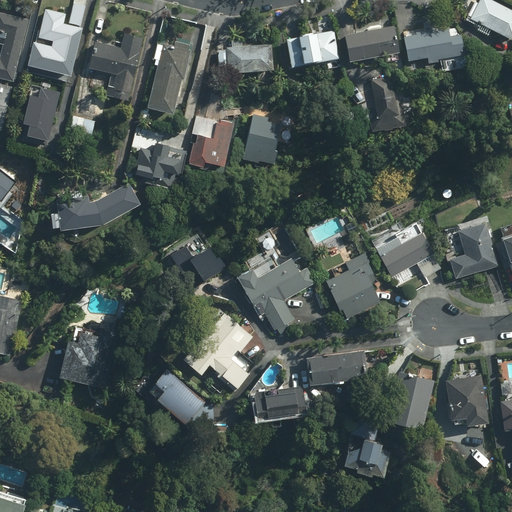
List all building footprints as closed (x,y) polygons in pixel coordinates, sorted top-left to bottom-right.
[(511,39),(511,11),(489,0),(477,0),(468,19),(511,40),(511,39)] [(0,78),(12,82),(27,20),(0,13),(0,33),(4,34),(0,48),(0,78)] [(42,34),(58,38),(56,48),(31,42),(25,66),(69,77),(80,29),(46,21),(42,34)] [(392,27),(341,35),(346,61),(396,52),(392,27)] [(448,30),(401,38),(405,61),(425,58),(426,63),(437,61),(436,59),(466,54),(465,46),(461,47),(459,35),(449,37),(448,30)] [(333,31),(283,39),(287,66),(337,59),(333,31)] [(130,78),(133,78),(142,38),(122,33),(119,48),(92,42),(86,69),(110,73),(105,95),(126,100),(130,78)] [(189,47),(162,40),(145,107),(171,114),(189,47)] [(269,44),(225,47),(226,72),(271,69),(269,44)] [(392,100),(389,77),(369,80),(373,103),(354,105),(357,131),(403,125),(400,99),(392,100)] [(0,128),(10,87),(0,84),(0,128)] [(35,97),(25,103),(21,118),(25,122),(23,135),(45,140),(55,93),(38,88),(35,97)] [(270,163),(273,152),(271,151),(277,124),(265,121),(266,117),(250,113),(239,158),(255,162),(255,160),(270,163)] [(198,167),(200,161),(220,166),(231,123),(199,115),(187,164),(198,167)] [(86,120),(71,116),(67,130),(83,134),(86,120)] [(178,160),(164,157),(166,146),(153,143),(151,151),(139,148),(133,174),(159,180),(161,171),(174,175),(178,160)] [(0,199),(15,181),(0,169),(0,199)] [(88,196),(54,200),(57,230),(99,226),(139,205),(128,184),(93,202),(88,203),(88,196)] [(446,258),(453,279),(497,264),(483,223),(455,232),(462,253),(446,258)] [(394,237),(373,249),(390,278),(431,254),(419,233),(399,244),(394,237)] [(511,233),(498,239),(511,277),(511,233)] [(220,270),(204,247),(190,257),(183,247),(169,257),(185,281),(196,273),(203,282),(220,270)] [(346,270),(323,281),(337,311),(340,309),(345,319),(379,302),(369,283),(376,280),(362,253),(343,263),(346,270)] [(293,319),(282,301),(314,282),(305,268),(297,273),(288,258),(253,280),(247,270),(234,278),(257,316),(262,313),(273,331),(293,319)] [(0,352),(9,355),(20,301),(0,296),(0,352)] [(251,338),(222,313),(181,361),(198,376),(207,365),(217,374),(215,377),(232,392),(247,374),(229,359),(237,351),(239,352),(251,338)] [(98,330),(97,337),(78,333),(75,344),(65,341),(57,378),(103,388),(115,334),(98,330)] [(362,350),(304,358),(307,384),(365,377),(362,350)] [(160,391),(152,399),(180,424),(201,402),(165,370),(152,384),(160,391)] [(432,381),(396,372),(383,421),(419,430),(432,381)] [(478,375),(443,380),(449,419),(463,417),(464,425),(485,422),(478,375)] [(300,387),(252,392),(255,416),(303,411),(300,387)] [(502,429),(511,427),(511,399),(498,401),(502,429)] [(346,436),(338,466),(378,477),(386,447),(346,436)] [(29,472),(0,462),(0,478),(24,486),(29,472)] [(18,511),(23,498),(0,491),(0,511),(18,511)]
